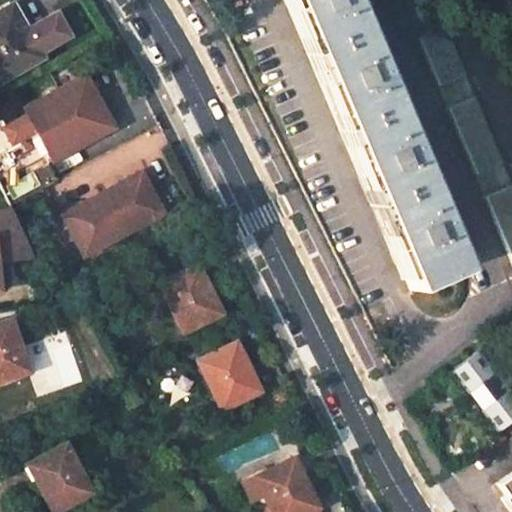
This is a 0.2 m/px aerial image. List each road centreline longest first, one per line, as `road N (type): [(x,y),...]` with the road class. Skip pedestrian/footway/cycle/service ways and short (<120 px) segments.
road 1 (tertiary): [(413,511),(145,0)]
road 2 (unknown): [(422,365),(262,0)]
